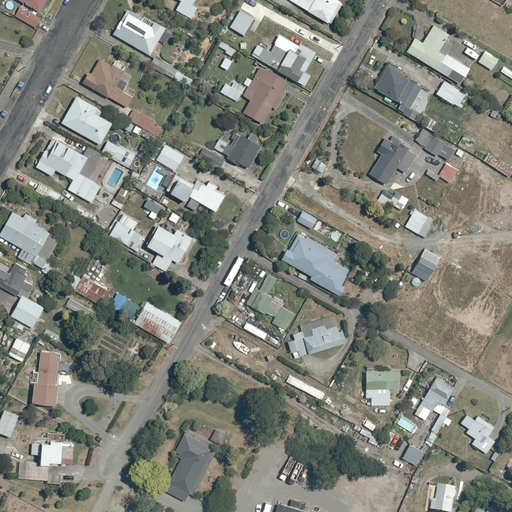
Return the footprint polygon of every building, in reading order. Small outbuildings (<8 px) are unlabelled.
[(21,0),(42,11),(48,0),(21,0)] [(181,0),(177,9),(193,18),(198,8),(194,6),(197,0),(181,0)] [(344,2),(340,0),(289,0),(290,0),(332,24),(344,2)] [(41,19),(21,7),(16,16),(36,28),(41,19)] [(257,20),(241,10),(231,27),(246,36),(257,20)] [(127,11),(113,34),(152,56),(168,29),(155,21),(153,26),(127,11)] [(450,34),(435,25),(425,42),(416,37),(408,51),(463,83),(472,68),(441,50),(450,34)] [(259,44),(253,54),(306,86),(313,75),(307,72),(318,53),(302,43),(299,47),(279,35),(270,51),(259,44)] [(499,59),(484,50),(478,61),(493,69),(499,59)] [(229,60),(222,57),(218,66),(225,69),(229,60)] [(133,76),(99,58),(85,84),(128,108),(134,98),(124,92),(133,76)] [(403,71),(389,63),(376,86),(402,101),(398,108),(419,120),(433,93),(401,75),(403,71)] [(288,82),(261,67),(244,96),(251,100),(244,112),(263,123),(273,106),(278,109),(287,93),(283,90),(288,82)] [(243,86),(231,80),(228,86),(223,83),(218,92),(235,101),(243,86)] [(461,90),(444,80),(436,92),(459,107),(467,95),(460,91),(461,90)] [(99,108),(78,96),(63,123),(102,144),(113,123),(96,113),(99,108)] [(135,111),(129,119),(158,137),(163,129),(154,124),(156,122),(143,113),(142,115),(135,111)] [(235,145),(220,138),(215,148),(231,156),(229,159),(251,169),(263,146),(257,144),(259,139),(250,134),(248,138),(241,135),(235,145)] [(457,150),(434,135),(426,148),(439,156),(440,154),(450,160),(455,152),(462,156),(465,152),(458,147),(457,150)] [(86,155),(54,137),(37,167),(53,176),(56,170),(74,180),(68,189),(94,204),(104,185),(97,181),(109,160),(90,149),(86,155)] [(418,157),(386,137),(378,150),(383,153),(371,174),(388,184),(398,167),(408,173),(418,157)] [(121,148),(109,140),(103,151),(114,157),(112,159),(129,168),(137,155),(122,146),(121,148)] [(185,156),(166,144),(157,160),(176,172),(185,156)] [(470,172),(475,161),(468,157),(462,168),(470,172)] [(190,187),(173,179),(166,192),(183,201),(190,187)] [(147,184),(139,180),(135,189),(143,193),(147,184)] [(208,185),(204,183),(195,198),(218,211),(227,196),(217,190),(219,186),(210,180),(208,185)] [(59,194),(38,183),(34,191),(54,202),(59,194)] [(401,199),(391,193),(385,202),(394,208),(401,199)] [(25,217),(15,211),(1,236),(24,248),(19,257),(34,265),(35,262),(43,267),(42,270),(48,273),(53,264),(48,261),(59,241),(49,235),(51,232),(36,225),(39,220),(26,214),(25,217)] [(319,219),(303,211),(298,222),(313,229),(319,219)] [(140,221),(124,212),(111,234),(138,250),(146,237),(135,230),(140,221)] [(431,216),(421,212),(413,233),(423,237),(431,216)] [(167,229),(160,225),(148,246),(160,252),(153,263),(166,271),(173,259),(181,264),(196,240),(170,225),(167,229)] [(324,247),(298,233),(291,247),(289,246),(282,258),(315,276),(319,268),(322,270),(329,256),(322,252),(324,247)] [(442,257),(425,249),(412,271),(428,280),(442,257)] [(483,254),(473,249),(465,265),(475,269),(483,254)] [(0,284),(1,285),(0,286),(21,297),(11,315),(36,328),(47,307),(27,297),(33,287),(26,283),(29,276),(26,274),(29,269),(17,263),(11,273),(0,267),(0,284)] [(104,285),(78,270),(70,285),(85,293),(82,297),(101,308),(113,285),(106,281),(104,285)] [(278,278),(268,273),(259,290),(254,287),(246,302),(277,318),(274,322),(289,329),(296,315),(282,308),(285,302),(270,294),(278,278)] [(410,286),(398,279),(392,291),(404,297),(410,286)] [(419,290),(412,287),(405,300),(411,304),(419,290)] [(183,321),(147,301),(135,323),(171,344),(183,321)] [(304,330),(293,333),(296,340),(290,342),(295,359),(349,342),(344,329),(340,330),(335,315),(302,326),(304,330)] [(33,344),(18,337),(9,354),(24,362),(33,344)] [(62,351),(38,350),(37,371),(34,371),(32,400),(36,401),(36,403),(58,405),(59,390),(68,390),(69,384),(59,383),(60,374),(69,375),(70,364),(61,363),(62,351)] [(399,371),(368,371),(368,404),(390,404),(390,390),(399,390),(399,371)] [(456,387),(438,376),(421,402),(416,399),(405,418),(410,421),(415,413),(425,419),(417,432),(421,435),(416,442),(424,447),(429,439),(432,441),(451,410),(445,406),(456,387)] [(1,419),(0,419),(0,433),(11,439),(22,416),(6,409),(1,419)] [(476,420),(467,413),(461,422),(471,428),(468,432),(477,438),(473,443),(488,452),(495,440),(489,436),(496,426),(479,415),(476,420)] [(202,431),(190,425),(176,454),(183,458),(167,490),(187,500),(190,493),(194,495),(217,449),(213,446),(214,443),(208,440),(212,431),(204,427),(202,431)] [(51,443),(44,443),(44,458),(28,458),(28,461),(20,461),(20,480),(48,480),(48,483),(64,483),(64,466),(67,466),(67,464),(75,464),(76,432),(55,432),(55,441),(51,441),(51,443)] [(420,452),(405,444),(399,457),(413,464),(420,452)] [(439,490),(431,489),(430,499),(434,499),(433,511),(454,511),(457,486),(440,485),(439,490)] [(320,511),(313,511),(279,503),(276,511),(324,511),(321,511),(320,511)]
